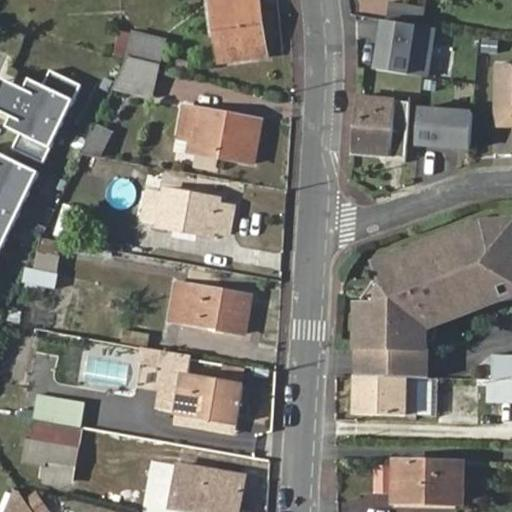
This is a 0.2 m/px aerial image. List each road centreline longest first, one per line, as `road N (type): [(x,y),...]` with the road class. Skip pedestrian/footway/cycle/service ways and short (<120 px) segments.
road 1 (tertiary): [(314,511),(327,228)]
road 2 (tertiary): [(327,228),(332,127),(321,0)]
road 3 (unknown): [(322,354),(436,361),(511,334)]
road 4 (residential): [(511,188),(487,187),(352,230),(327,228)]
